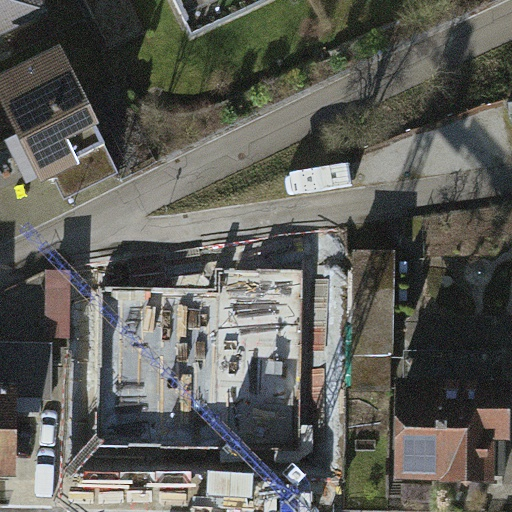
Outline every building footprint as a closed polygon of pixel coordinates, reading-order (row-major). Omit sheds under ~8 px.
[(48,0),(0,0),(0,43),(57,16),(48,0)] [(87,0),(112,51),(150,33),(134,0),(87,0)] [(169,0),(189,44),(287,0),(169,0)] [(75,48),(2,86),(54,186),(96,165),(92,159),(124,142),(75,48)] [(400,251),(362,251),(361,353),(399,353),(400,251)] [(77,272),(51,272),(52,339),(77,339),(77,272)] [(93,348),(171,347),(172,446),(190,446),(190,465),(238,464),(238,447),(283,446),(282,346),(249,346),(249,288),(93,289),(93,348)] [(0,476),(31,477),(31,428),(62,428),(61,347),(0,347),(0,476)] [(406,381),(403,483),(509,486),(510,442),(511,442),(511,384),(478,383),(478,372),(446,371),(445,382),(406,381)]
